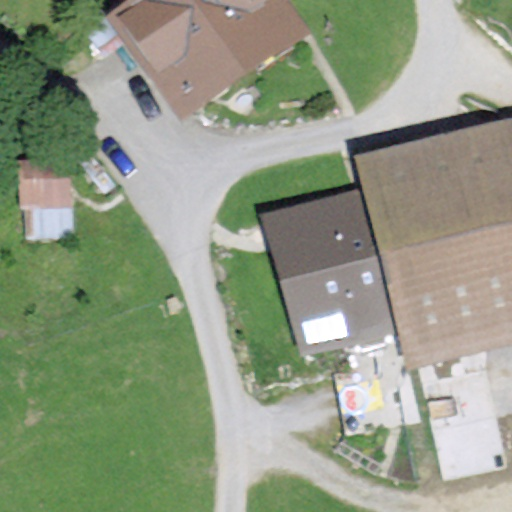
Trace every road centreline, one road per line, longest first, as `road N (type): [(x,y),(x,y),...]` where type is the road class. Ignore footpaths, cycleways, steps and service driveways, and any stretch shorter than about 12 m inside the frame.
road 1 (track): [(184,212),(200,175),(222,161),(398,114),(428,78),(435,0)]
road 2 (residential): [(233,511),(238,488),(184,212)]
road 3 (track): [(184,212),(27,52),(0,43)]
